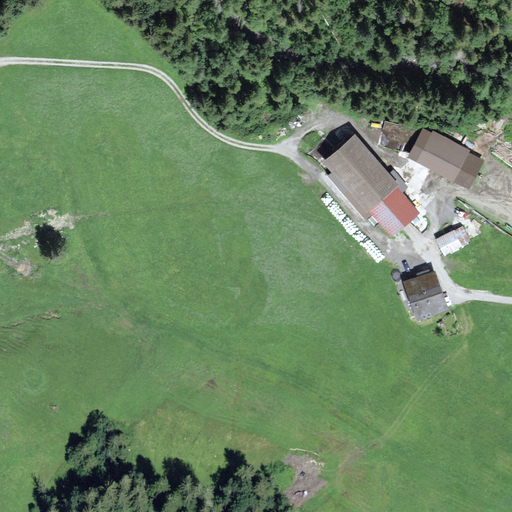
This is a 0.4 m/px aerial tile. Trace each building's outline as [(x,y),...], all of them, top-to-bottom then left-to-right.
[(454,181),(470,151),(424,127),(408,158),(454,181)] [(420,213),(354,135),(324,161),(391,238),(420,213)] [(452,231),(459,245),(468,241),(460,226),(452,231)] [(452,231),(434,239),(441,254),(459,245),(452,231)] [(433,273),(406,283),(418,317),(445,307),(433,273)]
